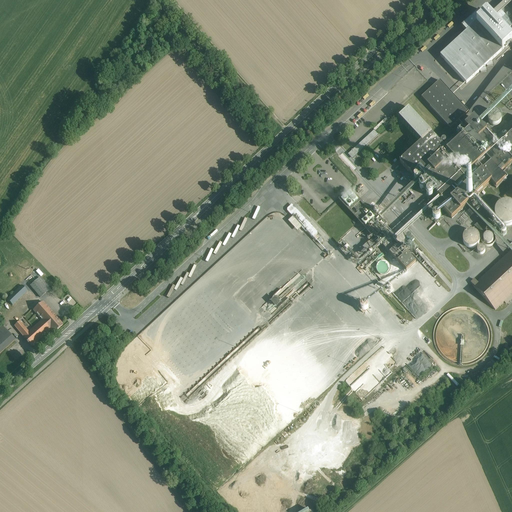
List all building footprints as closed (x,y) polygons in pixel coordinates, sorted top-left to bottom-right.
[(477,23),(484,16),(479,11),(462,27),(467,32),(477,23)] [(477,23),(502,51),(511,41),(511,39),(487,13),(484,16),(477,23)] [(511,24),(511,21),(505,15),(501,19),(509,27),(511,24)] [(467,32),(440,56),(466,84),(480,72),(482,69),(486,66),(489,63),(502,51),(477,23),(467,32)] [(440,81),(421,98),(430,106),(448,90),(440,81)] [(448,90),(430,106),(447,127),(435,138),(440,143),(453,131),(451,129),(469,112),(448,90)] [(430,131),(409,108),(398,118),(419,141),(420,140),(422,142),(431,133),(429,131),(430,131)] [(501,117),(497,113),(491,113),(488,118),(490,124),(496,126),(501,122),(501,117)] [(431,133),(422,142),(400,162),(412,176),(417,172),(441,199),(437,203),(452,219),(491,182),(496,188),(506,179),(501,174),(511,163),(511,133),(499,145),(491,137),(484,129),(474,118),(465,127),(469,131),(447,151),(435,138),(431,133)] [(494,134),(487,126),(484,129),(491,137),(494,134)] [(374,130),(354,149),(357,153),(358,154),(378,135),(374,130)] [(457,136),(448,144),(451,147),(459,139),(457,136)] [(407,254),(387,232),(389,231),(382,224),(381,225),(350,192),(341,200),(398,263),(398,262),(407,254)] [(511,203),(507,202),(500,204),(495,210),(495,218),(500,224),(507,226),(511,224),(511,203)] [(312,227),(308,224),(292,207),(288,210),(294,216),(293,217),(302,227),(303,226),(304,227),(304,228),(307,231),(316,240),(319,237),(311,228),(312,227)] [(443,218),(436,210),(430,216),(437,223),(443,218)] [(488,214),(475,226),(481,233),(494,221),(488,214)] [(478,234),(474,231),(468,232),(464,235),(463,240),(465,245),(469,248),(475,248),(479,244),(480,239),(478,234)] [(491,233),(486,233),(483,236),(481,240),(484,245),(488,247),(493,245),(495,241),(495,236),(491,233)] [(342,239),(335,245),(338,248),(339,246),(342,249),(346,244),(342,239)] [(511,245),(511,246),(511,247),(511,249),(477,282),(475,279),(471,283),(473,285),(473,286),(495,310),(504,302),(511,294),(511,245)] [(335,255),(328,247),(325,250),(332,258),(335,255)] [(384,257),(379,251),(362,266),(364,269),(374,260),(377,264),(384,257)] [(407,254),(398,262),(406,271),(416,263),(407,254)] [(390,270),(390,268),(390,265),(388,263),(386,262),(384,262),(381,262),(379,263),(378,264),(377,266),(376,268),(377,271),(378,273),(379,274),(381,275),(383,275),(386,275),(388,274),(389,272),(390,270)] [(50,290),(40,278),(37,281),(36,281),(30,286),(40,298),(46,293),(50,290)] [(403,301),(419,286),(413,280),(410,283),(409,282),(404,286),(402,283),(401,284),(399,282),(392,289),(403,301)] [(22,286),(7,300),(12,305),(27,291),(22,286)] [(43,302),(33,310),(42,320),(51,312),(43,302)] [(467,307),(455,308),(444,313),(436,323),(433,335),(435,347),(442,357),(452,364),(465,366),(476,362),(486,355),(491,343),(492,331),(487,320),(479,311),(467,307)] [(63,325),(51,312),(42,320),(50,330),(53,333),(63,325)] [(42,320),(28,332),(19,322),(14,326),(32,346),(50,330),(42,320)] [(0,353),(15,341),(2,326),(0,327),(0,353)] [(487,374),(495,364),(490,360),(483,371),(487,374)] [(267,429),(287,412),(251,412),(251,418),(252,417),(254,421),(254,424),(259,424),(260,426),(262,424),(263,424),(263,429),(265,431),(266,430),(264,427),(267,427),(267,429)]
